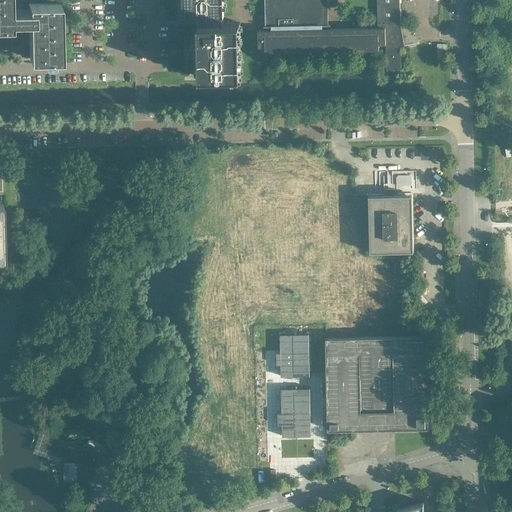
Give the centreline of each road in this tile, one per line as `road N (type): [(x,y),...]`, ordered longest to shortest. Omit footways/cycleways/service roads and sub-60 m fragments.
road 1 (unclassified): [(472,448),(462,119)]
road 2 (unclassified): [(143,127),(462,119)]
road 3 (unclassified): [(247,511),(472,448)]
road 4 (unclassified): [(0,130),(143,127)]
